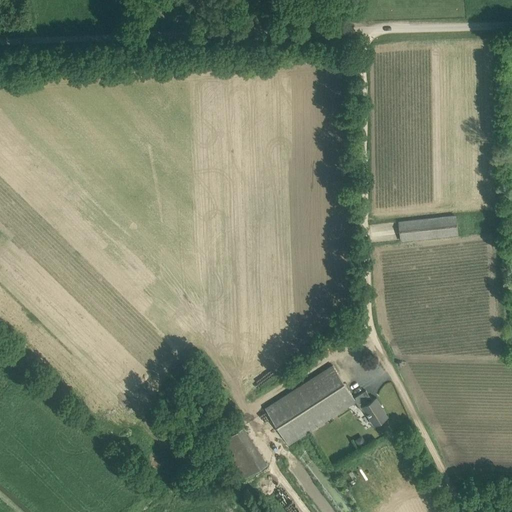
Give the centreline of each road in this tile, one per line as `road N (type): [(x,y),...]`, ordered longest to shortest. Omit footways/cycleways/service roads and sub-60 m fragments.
road 1 (track): [(463,511),(365,317),(361,30)]
road 2 (unclassified): [(361,30),(0,40)]
road 3 (unclassified): [(361,30),(511,24)]
